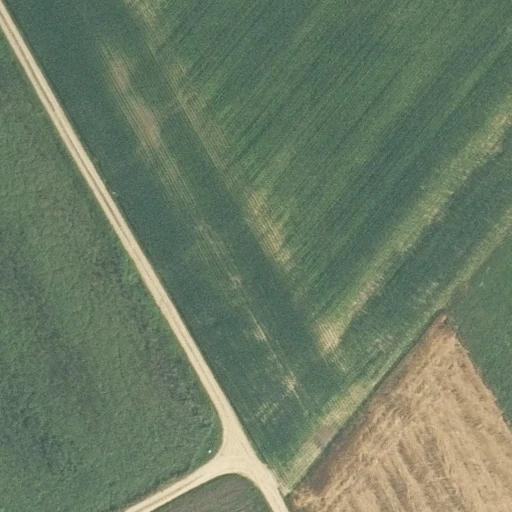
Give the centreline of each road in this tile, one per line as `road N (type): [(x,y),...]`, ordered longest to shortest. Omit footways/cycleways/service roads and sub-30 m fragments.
road 1 (track): [(0,21),(245,451)]
road 2 (track): [(245,451),(141,511)]
